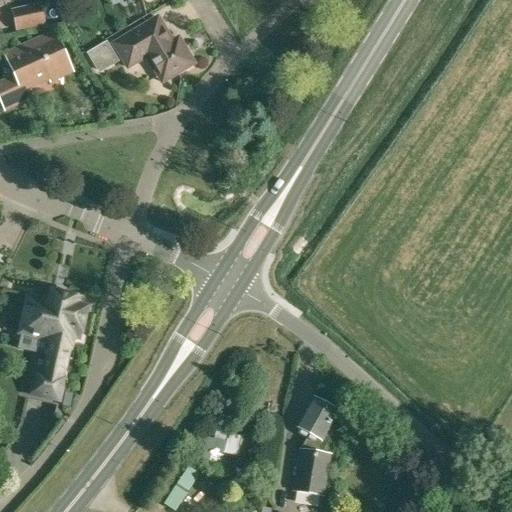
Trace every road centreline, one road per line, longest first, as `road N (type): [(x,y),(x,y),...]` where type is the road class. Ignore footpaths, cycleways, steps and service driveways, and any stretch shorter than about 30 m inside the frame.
road 1 (unclassified): [(495,511),(367,385),(291,321),(233,290)]
road 2 (residential): [(1,511),(91,398),(128,238)]
road 3 (secondary): [(283,197),(406,0)]
road 4 (residential): [(128,238),(176,126),(245,51)]
road 5 (secondary): [(67,511),(177,361)]
road 6 (unknown): [(176,126),(0,139)]
road 7 (residential): [(128,238),(0,183)]
